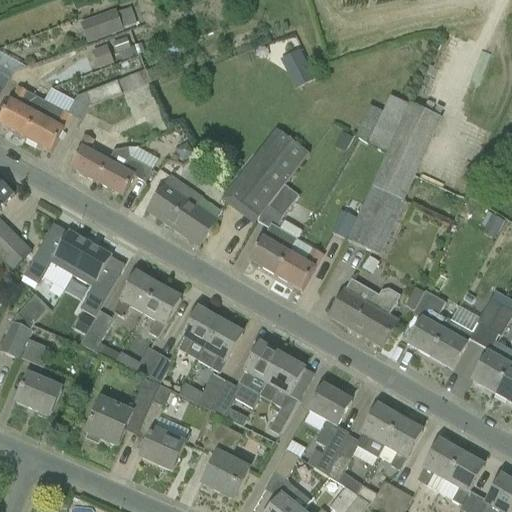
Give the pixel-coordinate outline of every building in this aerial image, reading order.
[(84,0),(69,0),(75,14),(88,9),(84,0)] [(124,34),(117,16),(116,13),(80,26),(88,48),(124,34)] [(131,51),(134,59),(141,57),(145,55),(142,46),(136,49),(131,51)] [(113,67),(106,49),(93,54),(100,72),(113,67)] [(289,77),(297,92),(314,83),(307,68),(289,77)] [(147,73),(151,85),(162,81),(158,69),(147,73)] [(147,73),(86,97),(91,109),(152,86),(151,85),(147,73)] [(0,100),(10,81),(0,76),(0,100)] [(152,88),(124,97),(133,126),(161,117),(152,88)] [(0,124),(0,128),(28,144),(49,107),(18,90),(0,124)] [(370,146),(389,156),(409,108),(390,100),(384,114),(370,146)] [(68,117),(62,114),(49,107),(28,144),(52,157),(73,120),(68,117)] [(82,150),(71,172),(97,186),(109,165),(88,154),(94,142),(84,137),(78,148),(82,150)] [(342,137),(338,144),(348,149),(351,142),(342,137)] [(257,160),(225,203),(240,215),(245,209),(260,221),(269,209),(285,188),(309,157),(284,138),(263,165),(257,160)] [(188,146),(176,152),(182,164),(194,158),(188,146)] [(150,174),(135,165),(127,161),(126,153),(114,155),(109,165),(97,186),(123,200),(135,179),(145,185),(150,174)] [(169,183),(148,214),(200,250),(217,223),(198,209),(203,202),(172,180),(170,183),(169,183)] [(0,212),(16,198),(0,184),(0,212)] [(284,221),(300,199),(285,188),(269,209),(284,221)] [(403,205),(373,190),(348,245),(378,258),(403,205)] [(343,215),(342,214),(332,236),(345,242),(355,220),(358,212),(347,207),(343,215)] [(492,218),(487,228),(499,234),(504,225),(492,218)] [(278,281),(291,259),(290,258),(303,235),(285,224),(280,234),(270,228),(249,264),(278,281)] [(0,258),(13,273),(31,256),(2,226),(0,228),(0,258)] [(52,268),(72,279),(91,247),(69,235),(62,247),(48,239),(24,280),(40,289),(52,268)] [(91,247),(72,279),(93,291),(80,313),(96,322),(120,280),(106,272),(113,260),(91,247)] [(307,268),(291,259),(278,281),(302,295),(323,259),(314,254),(307,268)] [(144,316),(159,290),(136,277),(115,316),(124,322),(132,309),(142,314),(144,316)] [(353,282),(330,319),(383,350),(399,324),(391,320),(390,319),(394,312),(395,313),(398,308),(396,307),(400,300),(389,293),(381,295),(379,297),(353,282)] [(159,290),(144,316),(157,323),(150,336),(160,342),(181,303),(159,290)] [(407,308),(416,313),(425,297),(416,292),(407,308)] [(452,324),(441,318),(442,316),(441,315),(446,306),(426,295),(425,297),(416,313),(414,318),(423,323),(408,348),(431,361),(452,324)] [(478,327),(489,333),(508,302),(496,295),(478,327)] [(475,302),(467,297),(464,303),(472,307),(475,302)] [(501,340),(511,321),(511,304),(508,302),(489,333),(501,340)] [(205,355),(221,326),(198,312),(176,352),(185,357),(191,347),(205,355)] [(83,349),(95,356),(114,323),(102,316),(83,349)] [(11,325),(0,352),(0,355),(19,364),(32,334),(30,333),(32,330),(17,317),(13,326),(11,325)] [(91,325),(84,320),(77,330),(85,335),(91,325)] [(474,337),(463,331),(452,324),(431,361),(453,373),(474,337)] [(220,377),(243,338),(221,326),(205,355),(217,362),(211,372),(220,377)] [(22,363),(43,372),(51,353),(30,345),(22,363)] [(494,397),(511,365),(511,353),(496,345),(473,384),(494,397)] [(270,388),(286,362),(261,348),(239,386),(248,391),(261,399),(268,386),(270,388)] [(148,381),(161,359),(149,352),(136,374),(148,381)] [(160,389),(173,366),(161,359),(148,381),(157,387),(160,389)] [(274,407),(282,412),(270,434),(280,439),(300,405),(290,399),(305,373),(286,362),(270,388),(282,394),(274,407)] [(511,365),(494,397),(511,407),(511,365)] [(29,379),(16,406),(50,421),(63,393),(29,379)] [(227,387),(213,380),(197,407),(210,413),(227,387)] [(145,382),(138,398),(137,398),(129,415),(102,403),(86,437),(118,451),(127,432),(136,436),(137,433),(140,434),(153,405),(160,389),(157,387),(145,382)] [(225,421),(230,412),(240,395),(227,387),(210,413),(225,421)] [(337,430),(342,422),(352,405),(324,389),(309,415),(327,425),(317,445),(326,451),(323,457),(316,453),(308,466),(326,478),(338,456),(349,436),(337,430)] [(141,461),(172,475),(191,434),(160,421),(165,411),(153,405),(140,434),(151,439),(141,461)] [(379,462),(386,448),(401,423),(378,410),(356,448),(364,452),(379,462)] [(422,435),(401,423),(386,448),(399,456),(392,468),(401,472),(422,435)] [(219,454),(211,470),(202,488),(234,504),(250,474),(231,464),(243,439),(217,426),(207,447),(219,454)] [(428,488),(440,496),(462,458),(440,445),(418,482),(428,488)] [(287,483),(300,461),(287,455),(276,476),(287,483)] [(351,463),(338,456),(326,478),(338,486),(344,476),(351,463)] [(484,470),(462,458),(440,496),(451,503),(461,509),(460,511),(471,511),(479,500),(469,495),(484,470)] [(511,511),(511,485),(501,480),(487,505),(479,500),(471,511),(511,511)] [(363,489),(352,482),(346,492),(357,499),(363,489)] [(360,501),(369,508),(375,511),(376,511),(389,511),(401,494),(386,486),(378,498),(363,489),(357,499),(360,501)] [(271,511),(305,511),(311,504),(299,495),(299,496),(290,489),(282,500),(282,499),(271,511)] [(350,511),(360,501),(357,499),(346,492),(330,511),(331,511),(350,511)] [(406,511),(413,501),(401,494),(389,511),(406,511)] [(365,511),(369,508),(360,501),(350,511),(365,511)]
